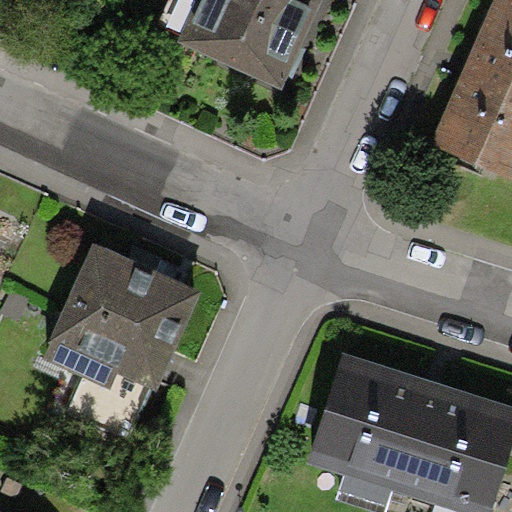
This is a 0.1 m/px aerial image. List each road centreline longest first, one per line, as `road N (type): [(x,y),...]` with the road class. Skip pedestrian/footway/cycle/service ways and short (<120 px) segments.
road 1 (residential): [(302,247),(0,105)]
road 2 (residential): [(302,247),(191,511)]
road 3 (residential): [(411,0),(302,247)]
road 4 (residential): [(511,312),(302,247)]
